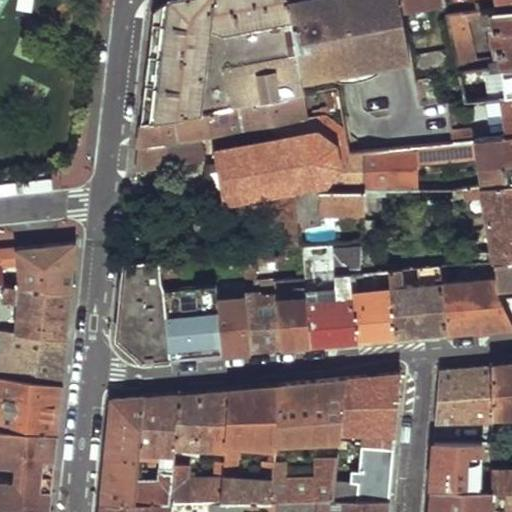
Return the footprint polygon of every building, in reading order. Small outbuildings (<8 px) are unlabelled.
[(168,0),(153,12),(142,123),(301,96),(303,96),(300,75),(286,0),(168,0)] [(286,0),(300,75),(322,70),(328,72),(331,74),(337,75),(341,76),(345,76),(355,76),(360,76),(366,74),(372,72),(378,69),(384,66),(388,63),(393,59),(411,55),(410,54),(403,13),(400,0),(286,0)] [(400,0),(403,13),(447,4),(445,0),(400,0)] [(511,0),(492,0),(495,11),(511,7),(511,0)] [(511,7),(495,11),(492,12),(480,14),(449,20),(454,46),(459,73),(496,67),(511,65),(511,7)] [(411,55),(415,80),(433,77),(459,73),(454,46),(410,54),(411,55)] [(511,65),(496,67),(501,93),(511,91),(511,65)] [(460,100),(474,101),(475,79),(461,79),(460,100)] [(511,91),(501,93),(510,133),(511,132),(511,91)] [(142,123),(139,147),(207,135),(280,122),(304,118),(301,96),(142,123)] [(224,173),(228,199),(283,190),(301,187),(301,191),(365,189),(365,151),(347,153),(343,127),(326,114),(304,118),(280,122),(282,138),(220,148),(224,173)] [(454,127),(456,140),(472,138),(474,137),(473,125),(454,127)] [(475,155),(480,184),(511,180),(511,132),(510,133),(474,137),(472,138),(475,155)] [(139,147),(136,170),(209,157),(207,135),(139,147)] [(365,151),(365,189),(378,189),(421,187),(420,163),(475,155),(472,138),(456,140),(365,151)] [(482,193),(497,258),(511,256),(511,180),(480,184),(465,185),(466,195),(482,193)] [(285,218),(303,217),(301,191),(301,187),(283,190),(285,218)] [(301,191),(303,217),(309,216),(323,212),(365,212),(365,209),(365,189),(301,191)] [(378,189),(365,189),(365,209),(377,209),(378,189)] [(377,220),(365,219),(365,226),(364,242),(364,270),(367,270),(375,269),(377,220)] [(353,227),(353,243),(364,242),(365,226),(353,227)] [(304,234),(305,246),(317,246),(315,230),(304,230),(304,234)] [(277,249),(305,246),(304,234),(276,236),(277,249)] [(16,267),(16,284),(70,291),(75,242),(1,250),(2,267),(16,267)] [(308,283),(308,291),(320,290),(318,259),(350,257),(350,264),(351,271),(364,270),(364,242),(353,243),(317,246),(305,246),(307,278),(308,283)] [(248,301),(252,349),(282,347),(279,299),(262,300),(261,288),(255,288),(251,251),(243,252),(248,301)] [(511,256),(497,258),(498,272),(500,287),(511,286),(511,256)] [(167,286),(179,285),(177,257),(159,258),(160,279),(167,286)] [(119,338),(140,360),(172,357),(167,286),(160,279),(159,258),(126,261),(121,291),(119,338)] [(418,284),(418,289),(444,287),(443,277),(442,263),(424,264),(425,282),(418,284)] [(309,304),(312,344),(356,340),(351,271),(350,264),(338,265),(340,302),(321,303),(309,304)] [(393,292),(397,336),(447,331),(444,287),(418,289),(406,290),(404,266),(391,267),(393,292)] [(351,271),(356,340),(397,336),(393,292),(368,293),(367,270),(364,270),(351,271)] [(498,272),(443,277),(444,287),(447,331),(511,325),(511,314),(509,307),(500,287),(498,272)] [(278,280),(279,294),(286,293),(286,285),(308,283),(307,278),(278,280)] [(216,282),(222,352),(252,349),(248,301),(234,302),(233,286),(225,286),(224,279),(216,279),(216,282)] [(16,300),(14,331),(66,337),(70,291),(16,284),(3,282),(0,282),(0,288),(2,289),(3,299),(16,300)] [(167,286),(172,357),(222,352),(216,282),(191,284),(191,290),(196,290),(198,311),(181,312),(179,285),(167,286)] [(321,303),(320,290),(308,291),(309,297),(309,304),(321,303)] [(279,299),(282,347),(312,344),(309,304),(309,297),(279,299)] [(0,335),(1,335),(0,340),(0,374),(62,383),(66,337),(14,331),(0,328),(0,335)] [(511,363),(493,365),(491,442),(490,490),(505,490),(511,490),(511,466),(498,467),(502,457),(503,425),(498,425),(499,414),(511,414),(511,363)] [(440,368),(436,423),(486,421),(485,442),(491,442),(493,365),(440,368)] [(400,372),(344,377),(339,432),(363,433),(394,435),(400,372)] [(0,427),(57,432),(62,383),(0,374),(0,427)] [(344,377),(280,383),(276,443),(339,437),(339,432),(344,377)] [(224,479),(223,502),(246,502),(273,501),(274,481),(238,480),(239,443),(276,445),(276,443),(280,383),(230,388),(226,454),(225,460),(225,471),(224,479)] [(178,392),(175,448),(226,454),(230,388),(178,392)] [(144,395),(141,453),(174,455),(175,448),(178,392),(144,395)] [(107,456),(102,504),(137,504),(139,484),(140,459),(141,453),(144,395),(112,398),(107,456)] [(0,510),(18,511),(50,511),(57,432),(0,427),(0,462),(17,464),(16,482),(0,480),(0,510)] [(335,480),(334,501),(389,500),(394,435),(363,433),(360,469),(352,470),(350,480),(335,479),(335,480)] [(434,441),(431,488),(479,490),(480,442),(434,441)] [(174,466),(171,503),(223,502),(224,479),(190,477),(190,466),(179,465),(180,455),(174,455),(174,459),(174,466)] [(274,481),(273,501),(334,501),(335,480),(325,481),(325,457),(302,456),(302,474),(308,475),(308,480),(274,481)] [(139,484),(137,504),(171,503),(174,466),(169,465),(168,472),(160,472),(159,484),(139,484)] [(431,488),(428,511),(487,511),(489,490),(479,490),(431,488)] [(246,502),(245,511),(387,511),(389,500),(334,501),(273,501),(246,502)] [(102,504),(101,511),(245,511),(246,502),(223,502),(171,503),(137,504),(102,504)]
